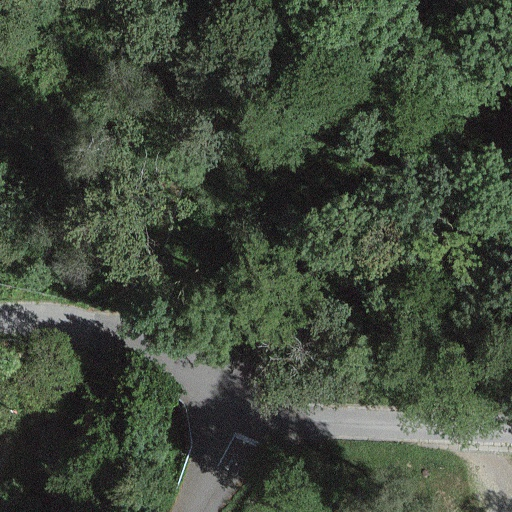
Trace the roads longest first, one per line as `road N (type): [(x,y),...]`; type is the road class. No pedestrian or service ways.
road 1 (unclassified): [(0,316),(104,323),(280,418),(511,431)]
road 2 (track): [(239,400),(186,511)]
